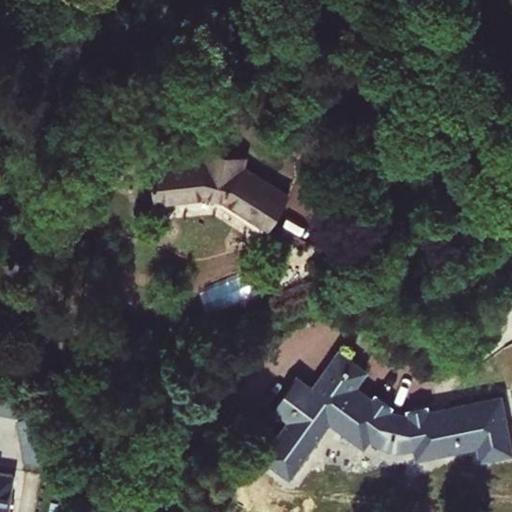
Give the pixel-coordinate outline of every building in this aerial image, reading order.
[(23,14),(0,15),(0,56),(25,56),(23,14)] [(214,157),(162,159),(163,195),(218,193),(233,196),(277,221),(295,191),(250,164),(252,153),(216,146),(214,157)] [(351,345),(334,369),(361,389),(368,380),(379,366),(351,345)] [(273,453),(300,473),(340,418),(373,443),(383,431),(394,415),(379,403),(386,394),(368,380),(361,389),(334,369),(325,382),(309,371),(286,403),(302,414),(273,453)] [(34,387),(4,382),(0,407),(30,412),(34,387)] [(490,435),(495,450),(511,445),(511,389),(511,385),(440,404),(421,409),(401,404),(394,415),(383,431),(396,440),(412,445),(428,441),(431,450),(490,435)] [(386,394),(400,403),(402,399),(389,390),(386,394)] [(400,403),(386,394),(379,403),(394,415),(401,404),(400,403)] [(421,409),(440,404),(437,397),(419,402),(421,409)] [(0,511),(6,511),(22,511),(28,470),(0,466),(0,511)]
